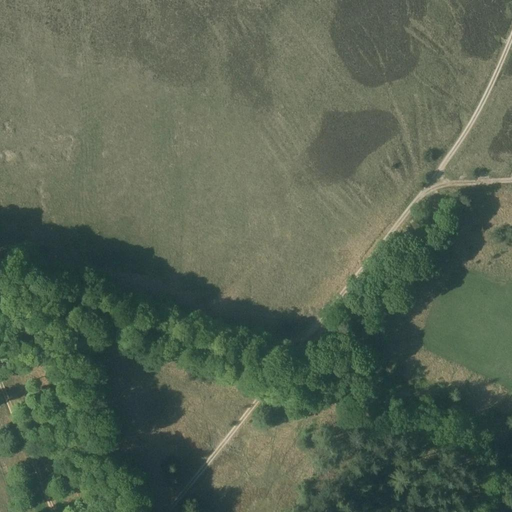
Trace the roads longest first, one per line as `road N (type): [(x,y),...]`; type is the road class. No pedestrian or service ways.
road 1 (track): [(511,34),(485,95),(426,185),(159,511)]
road 2 (track): [(0,247),(134,325),(209,346),(259,349),(300,339)]
